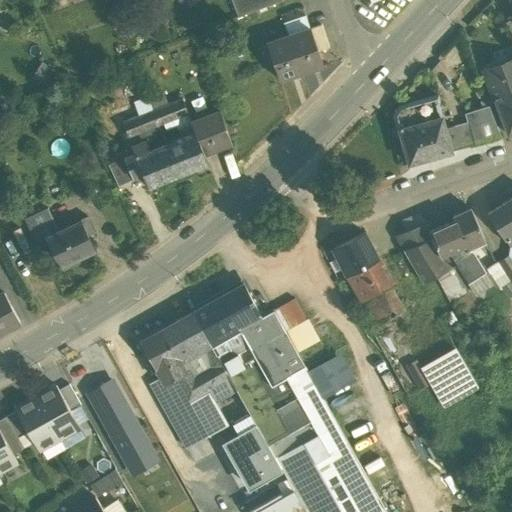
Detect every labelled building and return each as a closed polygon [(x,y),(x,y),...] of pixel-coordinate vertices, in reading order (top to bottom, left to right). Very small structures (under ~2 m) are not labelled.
[(230,0),(237,18),(282,1),(282,0),(230,0)] [(180,29),(183,37),(205,29),(202,21),(180,29)] [(321,25),(310,28),(318,51),(329,48),(321,25)] [(310,28),(288,36),(301,72),(323,65),(318,51),(310,28)] [(301,72),(288,36),(267,43),(273,62),(274,62),(279,80),(301,72)] [(511,61),(484,72),(489,85),(490,84),(495,97),(494,98),(508,135),(511,133),(511,61)] [(148,101),(151,109),(167,103),(164,95),(148,101)] [(167,103),(151,109),(157,125),(186,113),(180,98),(167,103)] [(435,98),(393,110),(409,164),(451,152),(444,128),(435,98)] [(488,106),(464,114),(467,122),(469,122),(475,145),(501,138),(488,106)] [(122,121),(128,136),(157,125),(151,109),(122,121)] [(231,143),(220,109),(189,120),(194,131),(202,152),(231,143)] [(467,122),(444,128),(451,152),(475,145),(469,122),(467,122)] [(134,153),(135,155),(164,143),(157,125),(128,136),(134,153)] [(194,131),(164,143),(177,174),(206,163),(202,152),(194,131)] [(177,174),(164,143),(135,155),(142,171),(148,186),(177,174)] [(142,171),(135,155),(134,153),(124,157),(132,175),(142,171)] [(132,175),(124,157),(109,163),(118,186),(134,179),(132,175)] [(511,198),(488,214),(505,239),(506,238),(511,234),(511,198)] [(57,231),(46,207),(23,218),(35,243),(46,238),(45,236),(57,231)] [(454,221),(429,231),(433,240),(440,253),(462,243),(465,250),(467,249),(485,241),(471,209),(452,217),(454,221)] [(57,231),(45,236),(46,238),(59,266),(62,264),(64,268),(77,262),(75,258),(93,249),(86,234),(93,231),(86,217),(57,231)] [(429,231),(424,223),(397,235),(404,249),(433,240),(429,231)] [(363,233),(333,248),(347,275),(378,259),(363,233)] [(433,240),(404,249),(424,283),(430,279),(438,274),(456,264),(448,253),(441,256),(440,253),(433,240)] [(462,243),(440,253),(441,256),(448,253),(456,264),(468,282),(483,273),(467,249),(465,250),(462,243)] [(511,258),(510,255),(496,264),(509,280),(511,278),(511,258)] [(378,259),(347,275),(354,287),(385,271),(378,259)] [(456,264),(438,274),(441,279),(455,301),(473,290),(468,282),(456,264)] [(511,278),(509,280),(496,264),(487,270),(497,286),(505,280),(511,291),(511,278)] [(385,271),(354,287),(361,300),(392,283),(385,271)] [(497,295),(483,273),(468,282),(473,290),(474,289),(481,300),(496,322),(504,317),(504,319),(511,313),(511,307),(502,292),(497,295)] [(438,274),(430,279),(433,284),(441,279),(438,274)] [(392,283),(361,300),(376,325),(406,310),(393,282),(392,283)] [(242,284),(193,312),(210,341),(226,332),(238,325),(241,331),(262,319),(261,317),(242,284)] [(473,290),(455,301),(462,312),(481,300),(474,289),(473,290)] [(0,293),(0,331),(19,321),(3,292),(0,293)] [(293,298),(273,310),(285,331),(305,320),(293,298)] [(285,331),(273,310),(261,317),(262,319),(241,331),(257,359),(241,368),(248,381),(266,412),(254,419),(259,428),(265,439),(277,460),(306,444),(316,463),(330,455),(320,436),(338,426),(285,331)] [(193,312),(142,340),(163,378),(152,384),(159,394),(173,386),(170,382),(175,379),(197,367),(196,366),(199,364),(192,351),(204,345),(210,341),(193,312)] [(226,332),(210,341),(218,355),(229,348),(234,346),(226,332)] [(218,355),(210,341),(204,345),(202,357),(216,382),(219,381),(229,375),(218,355)] [(204,345),(192,351),(199,364),(196,366),(197,367),(175,379),(179,385),(199,374),(207,388),(210,386),(216,382),(202,357),(204,345)] [(241,368),(229,348),(218,355),(229,375),(236,388),(248,381),(241,368)] [(458,351),(423,370),(431,383),(436,381),(448,401),(477,384),(458,351)] [(420,390),(431,383),(423,370),(418,360),(406,366),(420,390)] [(199,374),(179,385),(188,401),(198,395),(208,389),(207,388),(199,374)] [(208,389),(198,395),(205,409),(216,403),(221,400),(238,391),(236,388),(229,375),(219,381),(225,392),(217,397),(210,386),(207,388),(208,389)] [(179,385),(175,379),(170,382),(173,386),(159,394),(168,412),(188,401),(179,385)] [(153,453),(112,380),(89,394),(130,467),(153,453)] [(216,382),(210,386),(217,397),(225,392),(219,381),(216,382)] [(248,381),(236,388),(238,391),(254,419),(266,412),(248,381)] [(69,384),(59,389),(70,410),(81,405),(69,384)] [(56,385),(35,396),(59,438),(79,427),(70,410),(59,389),(56,385)] [(188,401),(168,412),(187,444),(228,424),(216,403),(205,409),(198,395),(188,401)] [(59,438),(35,396),(15,408),(16,411),(28,432),(38,450),(59,438)] [(28,432),(16,411),(6,417),(18,437),(28,432)] [(18,437),(6,417),(0,419),(0,430),(13,454),(23,448),(18,437)] [(250,486),(280,468),(256,424),(256,426),(225,444),(250,486)] [(330,455),(316,463),(306,444),(277,460),(285,473),(296,492),(307,511),(385,511),(338,426),(320,436),(330,455)] [(0,471),(17,462),(13,454),(0,430),(0,471)] [(115,469),(91,484),(99,496),(123,481),(115,469)] [(307,511),(296,492),(260,511),(307,511)] [(103,511),(94,497),(71,511),(103,511)]
